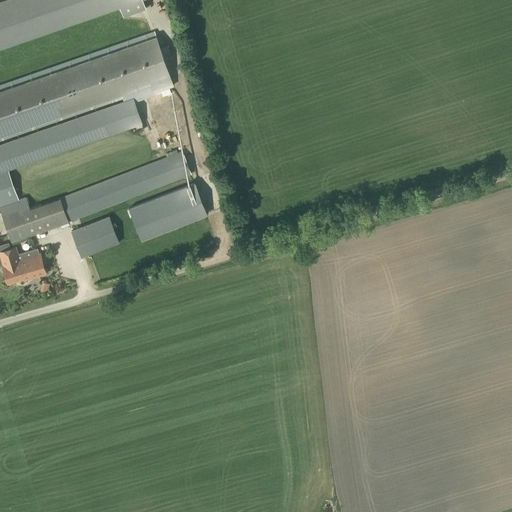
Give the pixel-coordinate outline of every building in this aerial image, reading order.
[(144,7),(141,0),(0,0),(0,45),(119,4),(122,15),(144,7)] [(192,175),(182,150),(60,197),(60,198),(57,199),(55,192),(21,204),(20,201),(13,183),(9,170),(143,124),(134,97),(0,143),(0,135),(121,94),(123,101),(134,97),(135,99),(173,86),(155,36),(0,90),(0,210),(3,218),(11,241),(67,221),(68,221),(69,222),(192,175)] [(141,239),(207,215),(195,183),(129,208),(141,239)] [(81,258),(120,243),(109,215),(71,230),(81,258)] [(25,265),(23,258),(20,259),(16,247),(0,251),(4,265),(2,266),(5,274),(29,267),(28,264),(25,265)] [(29,267),(5,274),(7,283),(23,279),(23,281),(47,274),(41,253),(23,258),(25,265),(28,264),(29,267)]
